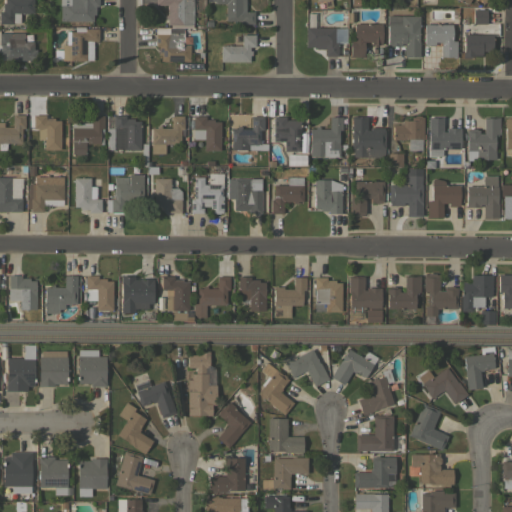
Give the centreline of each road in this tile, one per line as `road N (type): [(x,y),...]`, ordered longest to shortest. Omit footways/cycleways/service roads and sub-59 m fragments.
road 1 (residential): [(0,86),(341,89)]
road 2 (residential): [(0,245),(341,246)]
road 3 (residential): [(511,246),(341,246)]
road 4 (residential): [(341,89),(511,89)]
road 5 (residential): [(479,511),(480,421),(511,420)]
